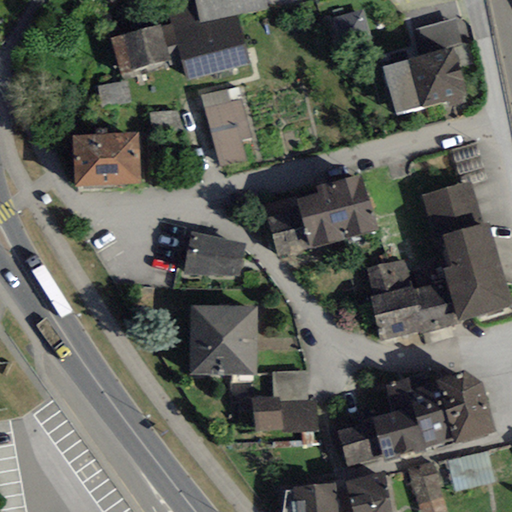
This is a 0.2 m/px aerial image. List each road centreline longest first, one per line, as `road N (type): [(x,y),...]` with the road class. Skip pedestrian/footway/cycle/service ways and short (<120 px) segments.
road 1 (residential): [(511,343),(408,361),(368,354),(334,333),(231,228),(176,205),(68,204),(0,70)]
road 2 (primary): [(192,511),(0,234)]
